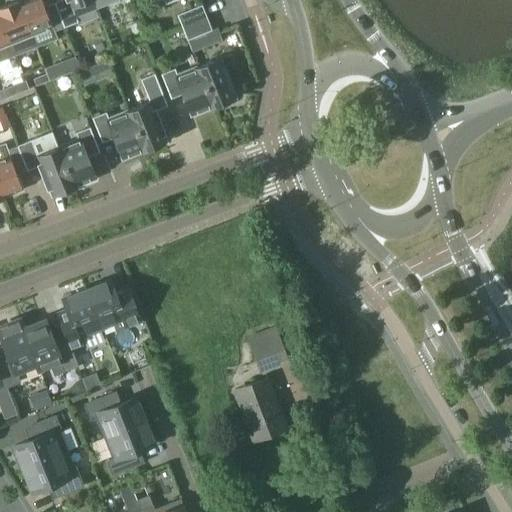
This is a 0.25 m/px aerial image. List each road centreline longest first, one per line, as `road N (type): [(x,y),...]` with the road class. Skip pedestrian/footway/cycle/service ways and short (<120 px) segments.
road 1 (residential): [(0,293),(325,174)]
road 2 (residential): [(310,133),(0,250)]
road 3 (secondary): [(511,341),(452,231),(441,187)]
road 4 (residential): [(333,511),(469,453)]
road 5 (residential): [(436,323),(418,369),(469,453)]
road 6 (secondary): [(436,323),(511,449)]
road 7 (residential): [(201,511),(153,377)]
road 8 (secondary): [(348,215),(436,323)]
road 9 (secondary): [(411,95),(376,70),(345,62),(307,87)]
